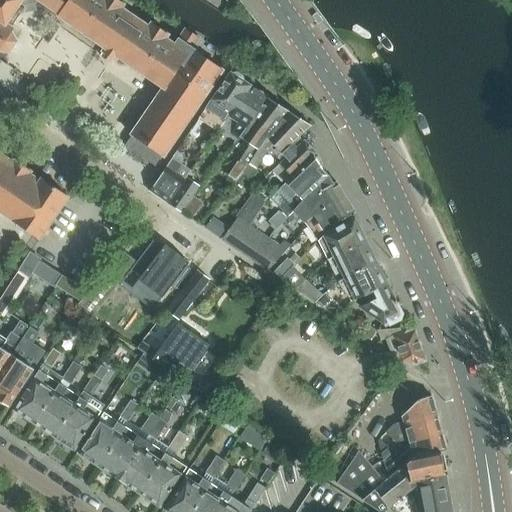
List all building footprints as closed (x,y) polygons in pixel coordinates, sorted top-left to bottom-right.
[(160,86),(156,91),(150,87),(123,126),(132,132),(131,135),(132,136),(125,146),(155,167),(162,156),(163,157),(223,70),(192,49),(199,38),(185,29),(175,45),(166,38),(168,34),(151,23),(149,27),(121,8),(124,4),(118,0),(0,0),(0,51),(10,53),(17,43),(11,31),(13,29),(5,24),(19,3),(23,6),(36,4),(37,0),(59,14),(57,16),(104,48),(102,52),(103,53),(101,56),(111,63),(113,59),(115,60),(117,57),(160,86)] [(231,113),(249,86),(230,74),(202,116),(220,128),(231,113)] [(247,129),(268,98),(249,86),(231,113),(241,120),(232,133),(240,138),(247,129)] [(244,160),(250,164),(268,138),(290,112),(268,98),(247,129),(258,137),(244,160)] [(250,164),(257,168),(274,144),(283,153),(284,152),(299,137),(311,126),(290,112),(268,138),(250,164)] [(0,211),(13,220),(12,221),(39,239),(68,197),(41,178),(39,181),(29,174),(31,171),(15,160),(13,163),(6,158),(11,152),(1,146),(7,137),(0,132),(0,211)] [(303,142),(299,137),(284,152),(289,157),(281,165),(292,176),(315,154),(316,153),(304,141),(303,142)] [(318,158),(315,154),(292,176),(281,188),(295,202),(301,197),(304,199),(327,176),(321,170),(322,169),(321,168),(322,164),(318,158)] [(149,191),(167,204),(168,204),(182,184),(186,178),(178,173),(183,165),(172,158),(163,171),(149,191)] [(332,184),(327,176),(304,199),(305,202),(314,214),(344,196),(336,182),(332,184)] [(168,204),(174,208),(181,213),(200,186),(190,180),(185,186),(182,184),(168,204)] [(354,213),(344,196),(314,214),(304,220),(309,225),(317,220),(325,231),(354,213)] [(220,209),(207,227),(220,237),(233,219),(220,209)] [(322,237),(319,240),(328,259),(367,241),(361,230),(358,229),(354,219),(353,219),(322,237)] [(233,223),(222,240),(254,261),(265,245),(233,223)] [(162,248),(152,240),(130,269),(140,276),(134,284),(157,302),(169,286),(174,290),(190,269),(185,266),(188,263),(183,258),(182,259),(164,244),(162,248)] [(328,259),(339,280),(378,264),(367,241),(328,259)] [(89,292),(80,302),(76,308),(91,319),(121,279),(135,262),(123,253),(89,292)] [(41,261),(40,261),(28,254),(18,270),(18,271),(19,272),(29,279),(32,275),(41,261)] [(286,260),(273,273),(280,280),(292,267),(295,265),(289,259),(288,258),(286,260)] [(54,288),(55,286),(62,275),(41,261),(32,275),(54,288)] [(378,264),(339,280),(343,288),(349,285),(357,298),(374,291),(388,285),(389,285),(378,264)] [(305,280),(292,267),(280,280),(295,290),(305,280)] [(197,269),(166,310),(179,321),(194,301),(210,280),(197,269)] [(25,285),(29,279),(19,272),(0,301),(0,314),(5,317),(25,285)] [(62,275),(55,286),(65,292),(72,281),(62,275)] [(374,291),(377,298),(361,306),(381,322),(390,318),(392,322),(399,318),(402,313),(388,285),(374,291)] [(321,297),(315,303),(323,308),(327,303),(321,297)] [(0,335),(0,371),(16,346),(18,347),(27,333),(30,327),(21,322),(15,332),(12,330),(6,339),(0,335)] [(361,334),(370,340),(376,330),(367,324),(361,334)] [(31,327),(27,333),(18,347),(16,346),(0,371),(0,402),(4,405),(9,405),(10,405),(45,351),(33,343),(40,333),(31,327)] [(180,368),(189,374),(210,345),(209,344),(207,346),(182,328),(163,355),(158,351),(152,359),(175,375),(180,368)] [(390,353),(411,367),(426,362),(414,329),(408,331),(407,328),(376,330),(381,341),(384,340),(390,353)] [(34,422),(59,384),(62,380),(61,380),(62,379),(49,370),(59,354),(52,349),(14,408),(15,409),(14,409),(21,413),(22,414),(23,417),(30,422),(34,421),(34,422)] [(61,380),(62,380),(69,385),(80,369),(72,363),(62,379),(61,380)] [(80,397),(55,435),(55,436),(62,440),(63,440),(64,444),(71,449),(74,448),(76,449),(100,411),(89,403),(102,383),(93,377),(80,397)] [(54,434),(55,435),(80,397),(59,384),(34,422),(35,422),(41,427),(42,426),(43,427),(43,431),(50,435),(54,435),(54,434)] [(381,436),(376,442),(381,453),(390,448),(393,445),(394,446),(397,443),(393,440),(405,429),(437,417),(431,396),(418,400),(401,417),(402,422),(392,425),(385,433),(392,439),(389,443),(381,436)] [(125,427),(138,406),(131,401),(117,422),(104,413),(78,453),(99,467),(125,427)] [(145,440),(159,419),(151,414),(137,435),(125,427),(99,467),(119,480),(145,440)] [(390,448),(381,453),(384,460),(407,438),(409,443),(442,433),(437,417),(405,429),(393,440),(397,443),(394,446),(393,445),(390,448)] [(145,440),(119,480),(139,493),(165,454),(169,448),(156,439),(166,424),(159,419),(145,440)] [(169,448),(139,493),(160,507),(186,467),(173,459),(187,438),(179,433),(169,448)] [(410,448),(386,469),(390,475),(390,476),(410,461),(409,458),(440,452),(447,450),(442,433),(409,443),(410,448)] [(359,451),(337,483),(380,511),(383,511),(389,507),(411,489),(419,483),(429,478),(444,474),(440,452),(409,458),(410,461),(390,476),(385,481),(359,451)] [(190,511),(210,483),(224,462),(214,456),(200,477),(189,469),(164,507),(166,508),(167,511),(190,511)] [(233,476),(240,481),(244,475),(237,470),(233,476)] [(419,483),(411,489),(415,511),(450,511),(444,474),(429,478),(419,483)] [(213,477),(210,483),(190,511),(220,511),(230,496),(240,481),(233,476),(226,486),(213,477)] [(230,496),(220,511),(250,511),(266,490),(258,484),(244,505),(230,496)]
